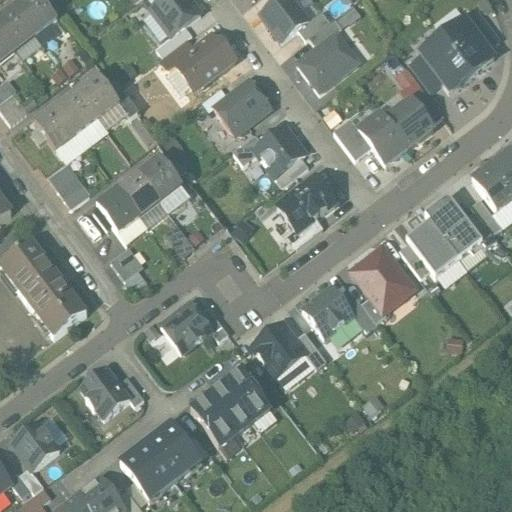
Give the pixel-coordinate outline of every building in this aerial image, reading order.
[(29,0),(13,13),(34,41),(55,25),(36,0),(29,0)] [(186,0),(164,0),(150,11),(172,39),(184,30),(200,18),(186,0)] [(308,25),(289,0),(280,0),(259,16),(281,45),(308,25)] [(0,22),(0,39),(13,57),(34,41),(13,13),(0,22)] [(478,16),(466,25),(488,53),(500,44),(478,16)] [(334,22),(308,42),(316,51),(336,36),(341,32),(334,22)] [(465,23),(442,40),(471,79),(494,62),(488,53),(466,25),(465,23)] [(184,30),(172,39),(156,51),(163,61),(185,44),(191,39),(184,30)] [(336,36),(316,51),(296,66),(319,96),(358,66),(336,36)] [(0,39),(0,66),(13,57),(0,39)] [(211,39),(192,54),(173,68),(175,71),(191,91),(202,83),(205,87),(235,64),(224,49),(221,52),(211,39)] [(471,79),(442,40),(419,57),(421,59),(442,88),(449,96),(471,79)] [(192,54),(185,44),(163,61),(160,63),(169,76),(175,71),(173,68),(192,54)] [(442,88),(421,59),(409,68),(431,96),(442,88)] [(75,96),(97,125),(118,109),(96,80),(75,96)] [(250,83),(213,111),(234,138),(270,110),(250,83)] [(3,87),(0,88),(0,115),(9,127),(24,115),(3,87)] [(411,105),(430,130),(443,121),(421,92),(408,102),(411,105)] [(75,96),(54,112),(76,140),(97,125),(75,96)] [(430,130),(411,105),(385,124),(407,153),(432,133),(430,130)] [(54,112),(33,128),(54,156),(76,140),(54,112)] [(407,153),(385,124),(380,118),(359,134),(358,134),(371,152),(385,169),(407,153)] [(371,152),(358,134),(359,134),(350,122),(333,135),(355,163),(371,152)] [(255,152),(257,155),(275,179),(305,157),(285,130),(262,147),(255,152)] [(255,137),(233,154),(242,166),(257,155),(255,152),(262,147),(255,137)] [(511,153),(491,169),(511,196),(511,153)] [(159,164),(138,180),(159,208),(180,192),(159,164)] [(472,184),(496,216),(511,203),(511,196),(491,169),(472,184)] [(138,179),(117,195),(138,224),(159,208),(138,180),(138,179)] [(332,193),(328,192),(326,194),(315,180),(277,209),(295,233),(296,234),(313,221),(314,222),(315,222),(337,205),(338,201),(332,193)] [(74,182),(56,196),(63,205),(81,192),(74,182)] [(81,192),(63,205),(70,215),(88,201),(81,192)] [(117,195),(96,211),(117,240),(138,224),(117,195)] [(425,219),(430,225),(459,263),(483,245),(448,201),(425,219)] [(501,232),(480,203),(470,210),(492,239),(501,232)] [(0,205),(0,226),(10,219),(0,205)] [(419,214),(397,228),(403,238),(425,225),(419,214)] [(314,222),(313,221),(296,234),(295,233),(288,239),(297,251),(322,231),(315,222),(314,222)] [(406,243),(409,247),(430,276),(435,282),(459,263),(430,225),(406,243)] [(176,231),(165,239),(182,262),(193,253),(176,231)] [(430,276),(409,247),(399,254),(421,283),(430,276)] [(30,248),(0,270),(0,274),(53,345),(84,321),(30,248)] [(109,265),(125,286),(144,271),(128,250),(109,265)] [(370,300),(383,316),(399,304),(396,300),(396,298),(408,289),(411,294),(413,293),(382,251),(351,274),(370,300)] [(332,289),(302,312),(324,341),(354,318),(332,289)] [(354,298),(344,305),(366,334),(376,327),(361,307),(354,298)] [(376,327),(386,319),(383,316),(370,300),(361,307),(376,327)] [(191,308),(160,331),(181,358),(211,335),(198,318),(191,308)] [(208,310),(198,318),(211,335),(219,345),(228,338),(208,310)] [(275,380),(305,357),(294,342),(283,326),(252,349),(275,380)] [(294,342),(305,357),(315,372),(326,364),(304,335),(294,342)] [(117,389),(105,373),(80,392),(88,403),(86,404),(94,415),(96,414),(104,425),(130,405),(117,389)] [(224,388),(253,426),(270,414),(242,375),(224,388)] [(127,381),(117,389),(130,405),(135,411),(144,404),(127,381)] [(207,401),(236,439),(253,426),(224,388),(207,401)] [(207,401),(190,414),(219,452),(236,439),(207,401)] [(37,427),(10,447),(29,472),(32,476),(59,456),(37,427)] [(171,428),(145,448),(174,486),(200,466),(187,449),(171,428)] [(187,449),(200,466),(209,459),(196,442),(187,449)] [(135,486),(149,505),(174,486),(145,448),(120,467),(135,486)] [(19,480),(9,467),(0,474),(11,488),(21,502),(31,495),(19,480)] [(29,472),(19,480),(31,495),(34,499),(43,492),(32,476),(29,472)] [(0,473),(0,496),(11,488),(0,474),(0,473)] [(101,481),(75,501),(83,511),(123,511),(117,503),(101,481)] [(138,511),(139,511),(149,505),(135,486),(125,493),(127,496),(138,511)] [(117,503),(123,511),(138,511),(127,496),(117,503)] [(83,511),(75,501),(59,511),(83,511)]
